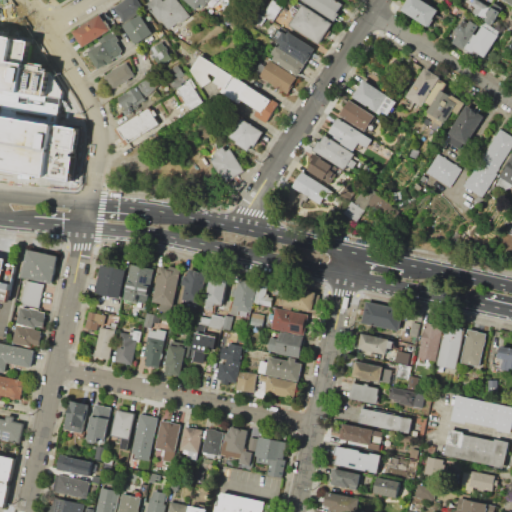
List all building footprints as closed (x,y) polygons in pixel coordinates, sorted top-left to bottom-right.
[(124,23),(114,7),(124,0),(138,0),(145,10),(124,23)] [(178,0),(191,15),(171,31),(162,20),(160,22),(146,5),(152,0),(163,0),(164,1),(165,0),(178,0)] [(184,0),(212,0),(200,14),(184,0)] [(273,0),(282,6),(273,21),(263,14),(273,0)] [(305,0),(339,0),(346,4),(336,21),(305,1),(305,0)] [(408,0),(424,0),(440,10),(429,28),(402,11),(408,0)] [(473,0),(479,0),(488,5),(485,9),(488,11),(483,19),(472,13),(476,7),(471,4),(473,0)] [(493,2),(502,7),(500,11),(501,12),(493,25),(483,19),(488,11),(493,2)] [(304,3),(334,22),(321,44),(291,25),(304,3)] [(85,47),(75,30),(101,14),(111,30),(85,47)] [(142,14),(154,33),(136,44),(124,25),(142,14)] [(280,18),(286,22),(284,26),(278,22),(280,18)] [(480,25),(475,34),(467,46),(465,49),(453,42),(459,32),(455,30),(460,23),(461,24),(464,19),(469,22),(471,20),(480,25)] [(483,25),(498,35),(485,57),(467,46),(475,34),(477,35),(483,25)] [(306,63),(279,47),(281,44),(277,41),(284,31),(287,33),(289,31),(316,47),(306,63)] [(0,168),(0,33),(35,40),(31,66),(53,70),(65,91),(59,125),(82,129),(73,181),(0,168)] [(89,51),(114,37),(124,54),(100,69),(89,51)] [(151,48),(162,42),(172,58),(161,65),(151,48)] [(299,76),(272,59),(275,55),(272,53),(276,46),(306,64),(299,76)] [(201,55),(246,82),(237,97),(214,81),(217,77),(210,72),(208,76),(211,81),(202,86),(192,70),(201,55)] [(297,77),(287,93),(260,76),(270,60),(297,77)] [(115,88),(106,75),(127,62),(135,75),(115,88)] [(178,64),(191,82),(179,89),(175,91),(170,83),(165,74),(178,64)] [(426,67),(441,77),(423,106),(408,96),(426,67)] [(138,85),(163,71),(165,74),(170,83),(145,97),(138,85)] [(363,79),(388,94),(377,112),(352,97),(363,79)] [(179,89),(191,82),(204,102),(192,109),(179,89)] [(138,85),(145,97),(147,100),(138,105),(140,109),(127,116),(116,98),(138,85)] [(248,85),(278,103),(267,122),(255,115),(258,110),(241,98),(240,97),(248,85)] [(441,90),(451,95),(449,97),(458,102),(446,123),(428,112),(441,90)] [(350,100),(375,115),(365,131),(340,115),(350,100)] [(484,116),(465,144),(449,133),(467,105),(484,116)] [(186,112),(181,115),(178,111),(183,107),(186,112)] [(116,129),(149,108),(160,125),(131,144),(130,142),(126,145),(116,129)] [(263,131),(253,147),(230,132),(240,117),(263,131)] [(339,118),(373,139),(367,147),(359,142),(354,151),(341,143),(342,142),(334,137),(335,136),(329,132),(339,118)] [(500,128),(511,135),(511,182),(501,175),(486,199),(464,185),(500,128)] [(325,134),(355,153),(351,159),(357,162),(353,169),(348,165),(344,170),(313,150),(319,140),(321,141),(325,134)] [(244,170),(228,183),(208,156),(224,144),(244,170)] [(314,153),(339,169),(330,183),(308,169),(313,161),(310,159),(314,153)] [(451,187),(427,172),(439,153),(463,168),(451,187)] [(303,171),(331,189),(321,205),(293,187),(303,171)] [(348,182),(358,188),(351,199),(341,192),(348,182)] [(356,201),(368,186),(376,192),(363,208),(356,201)] [(377,193),(391,205),(380,220),(365,208),(377,193)] [(353,201),(365,210),(357,221),(344,212),(353,201)] [(29,249),(59,256),(52,284),(23,277),(29,249)] [(0,257),(0,301),(9,303),(17,265),(6,262),(7,259),(0,257)] [(97,293),(122,298),(128,269),(103,264),(97,293)] [(125,298),(147,303),(155,269),(133,264),(125,298)] [(153,301),(173,306),(181,268),(169,266),(169,269),(160,267),(153,301)] [(183,300),(200,303),(207,273),(190,269),(188,276),(184,275),(182,285),(186,285),(183,300)] [(229,279),(211,276),(206,301),(208,301),(206,309),(214,311),(216,304),(224,305),(229,279)] [(27,280),(43,284),(38,307),(22,304),(27,280)] [(239,280),(258,284),(254,303),(252,313),(240,310),(239,316),(231,314),(235,298),(230,297),(232,287),(237,288),(239,280)] [(258,284),(268,286),(266,296),(274,298),(272,307),(254,303),(258,284)] [(281,305),(285,286),(316,292),(316,294),(320,295),(316,312),(312,311),(311,312),(281,305)] [(367,301),(404,309),(399,330),(362,322),(367,301)] [(22,307),(30,309),(31,307),(40,310),(39,311),(46,313),(46,316),(47,316),(45,328),(37,326),(36,328),(18,324),(22,307)] [(277,307),(309,314),(305,335),(272,328),(277,307)] [(89,311),(107,315),(104,325),(99,323),(98,331),(94,330),(93,332),(88,331),(88,328),(85,327),(89,311)] [(251,324),(253,312),(266,315),(264,327),(251,324)] [(223,329),(210,326),(212,314),(225,317),(223,329)] [(226,315),(234,316),(231,331),(223,329),(225,317),(226,315)] [(198,322),(200,316),(211,318),(210,324),(198,322)] [(413,322),(421,323),(418,336),(410,335),(413,322)] [(426,322),(443,326),(436,362),(418,359),(426,322)] [(446,325),(465,329),(456,370),(437,366),(446,325)] [(17,326),(43,331),(40,346),(33,344),(32,346),(14,343),(17,326)] [(101,326),(117,330),(111,359),(95,356),(101,326)] [(145,356),(147,356),(145,365),(160,368),(167,330),(157,328),(157,330),(150,329),(145,356)] [(115,361),(132,365),(137,341),(140,342),(142,331),(131,329),(130,333),(122,332),(115,361)] [(193,360),(204,363),(208,347),(214,348),(217,336),(196,331),(192,348),(195,349),(193,360)] [(468,331),(487,335),(480,367),(461,363),(468,331)] [(305,336),(301,357),(277,353),(278,352),(269,350),(272,332),(281,334),(281,332),(305,336)] [(359,347),(387,353),(389,347),(393,348),(394,339),(362,333),(359,347)] [(245,343),(242,360),(229,358),(222,356),(224,345),(230,346),(231,340),(245,343)] [(0,341),(35,350),(31,367),(9,362),(6,373),(0,371),(0,341)] [(166,365),(172,367),(170,374),(181,377),(188,345),(173,342),(172,346),(171,346),(166,365)] [(500,345),(511,347),(511,369),(510,369),(509,373),(498,371),(500,359),(498,359),(500,345)] [(408,365),(399,363),(396,362),(398,351),(410,353),(408,365)] [(303,363),(297,362),(297,358),(290,357),(289,360),(269,356),(268,362),(262,360),(259,373),(299,381),(303,363)] [(217,378),(222,379),(221,383),(229,384),(229,381),(237,382),(242,360),(229,358),(227,364),(220,363),(217,378)] [(352,375),(381,382),(381,381),(390,383),(393,370),(383,368),(384,367),(356,360),(352,375)] [(409,379),(396,376),(399,363),(408,365),(412,366),(410,375),(409,379)] [(238,387),(255,390),(258,373),(241,370),(238,387)] [(0,374),(27,381),(22,400),(2,395),(1,399),(0,398),(0,374)] [(410,375),(421,377),(418,390),(407,388),(409,379),(410,375)] [(299,383),(270,376),(266,392),(291,398),(292,394),(296,395),(299,383)] [(488,380),(502,379),(503,395),(488,395),(488,380)] [(349,397),(378,403),(378,400),(381,401),(382,395),(379,395),(380,388),(369,386),(370,383),(366,382),(365,384),(356,383),(357,381),(354,380),(353,389),(351,389),(349,397)] [(392,386),(426,393),(422,408),(388,401),(392,386)] [(456,394),(511,405),(511,433),(497,430),(498,428),(467,422),(466,424),(451,421),(456,394)] [(71,400),(89,403),(84,432),(66,429),(71,400)] [(94,404),(112,407),(106,442),(88,439),(94,404)] [(358,422),(410,433),(413,418),(362,407),(358,422)] [(118,409),(136,412),(131,438),(113,434),(118,409)] [(141,414),(159,418),(150,463),(131,459),(141,414)] [(0,417),(6,419),(7,415),(15,416),(14,421),(24,423),(20,442),(0,438),(0,417)] [(162,420),(182,424),(176,452),(157,448),(162,420)] [(340,439),(369,445),(372,430),(343,424),(340,439)] [(220,461),(228,425),(249,430),(245,450),(241,466),(220,461)] [(187,426),(203,429),(199,452),(182,449),(187,426)] [(496,438),(510,441),(504,468),(444,455),(449,428),(465,431),(465,434),(495,440),(496,438)] [(208,429),(225,432),(220,455),(204,451),(208,429)] [(251,436),(259,438),(257,449),(248,447),(251,436)] [(260,436),(290,443),(283,477),(268,474),(270,464),(254,461),(257,449),(259,438),(260,436)] [(97,446),(106,448),(104,461),(95,459),(97,446)] [(336,464),(361,469),(361,467),(371,469),(370,471),(378,473),(382,455),(339,446),(335,447),(335,452),(336,455),(338,455),(336,464)] [(412,448),(420,450),(419,459),(411,457),(412,448)] [(241,466),(245,450),(254,452),(251,468),(241,466)] [(60,453),(95,460),(92,477),(57,470),(60,453)] [(0,454),(15,458),(6,507),(0,505),(0,454)] [(430,456),(446,459),(442,476),(426,473),(430,456)] [(330,483),(357,488),(357,484),(360,485),(362,473),(333,468),(330,483)] [(205,471),(203,484),(194,483),(196,469),(205,471)] [(472,471),(497,476),(496,480),(499,481),(497,489),(493,488),(492,491),(475,487),(474,491),(466,489),(467,485),(461,484),(464,471),(472,473),(472,471)] [(91,482),(88,498),(53,491),(56,475),(91,482)] [(378,476),(401,481),(398,497),(375,492),(378,476)] [(172,477),(181,479),(179,491),(170,489),(172,477)] [(418,484),(437,488),(434,500),(416,496),(418,484)] [(95,511),(101,487),(121,492),(116,511),(95,511)] [(165,511),(147,511),(151,496),(153,497),(155,490),(168,493),(165,504),(167,504),(165,511)] [(272,506),(271,511),(215,511),(220,491),(266,500),(265,504),(272,506)] [(325,505),(330,506),(329,510),(338,511),(357,511),(361,498),(328,491),(325,505)] [(118,511),(123,493),(143,497),(139,511),(118,511)] [(411,496),(422,498),(419,511),(409,510),(411,496)] [(83,511),(48,511),(50,505),(52,505),(54,497),(85,503),(83,511)] [(462,497),(497,504),(495,511),(456,511),(460,498),(462,498),(462,497)] [(169,511),(171,501),(188,505),(186,511),(169,511)]
